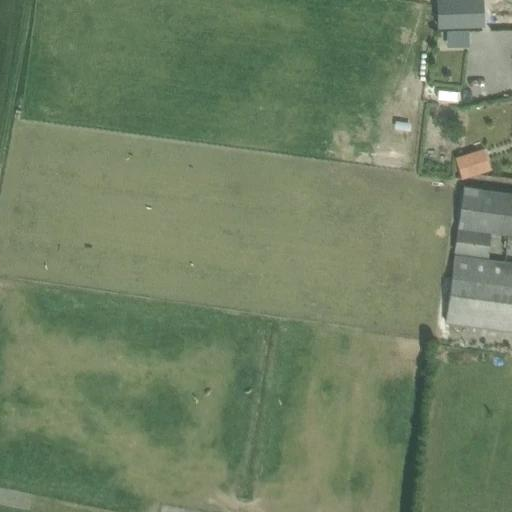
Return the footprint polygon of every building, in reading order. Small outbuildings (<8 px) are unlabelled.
[(471,11),(462,10),(460,24),(470,25),(471,11)] [(444,28),(445,44),(468,43),(467,27),(444,28)] [(25,126),(5,277),(448,342),(451,323),(511,331),(511,261),(454,253),(451,277),(444,276),(457,185),(25,126)] [(462,179),(479,174),(472,152),(455,157),(462,179)] [(375,166),(402,170),(404,158),(376,154),(375,166)] [(511,192),(464,186),(459,226),(458,225),(454,252),(488,256),(491,230),(511,232),(511,192)]
